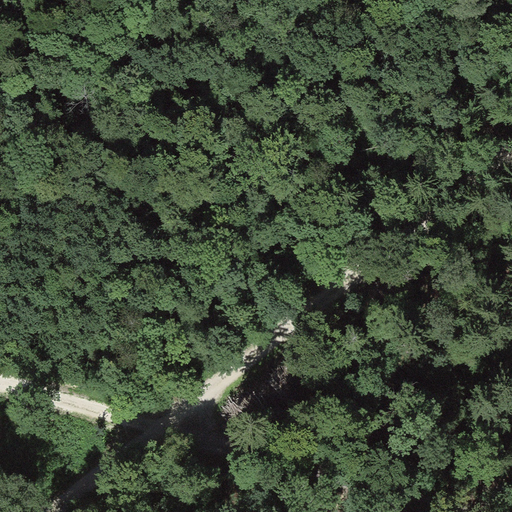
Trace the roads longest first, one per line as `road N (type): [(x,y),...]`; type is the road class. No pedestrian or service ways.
road 1 (track): [(57,511),(511,152)]
road 2 (track): [(0,383),(451,511)]
